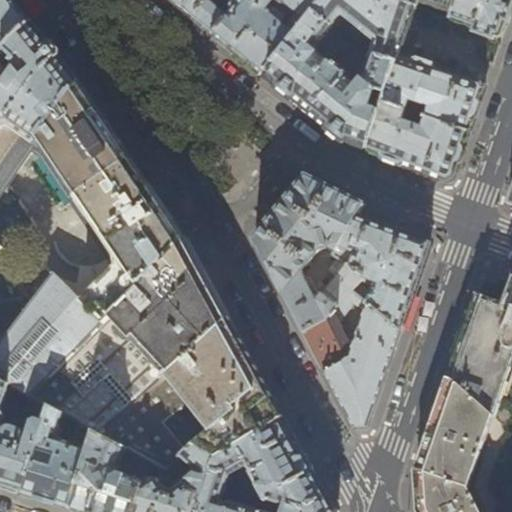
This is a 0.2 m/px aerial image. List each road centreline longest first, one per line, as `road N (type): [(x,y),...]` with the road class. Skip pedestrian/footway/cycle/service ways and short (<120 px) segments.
road 1 (residential): [(87,0),(82,36),(217,234),(370,511)]
road 2 (residential): [(468,223),(337,167),(119,0)]
road 3 (residential): [(370,511),(468,223)]
road 4 (residential): [(468,223),(511,97)]
